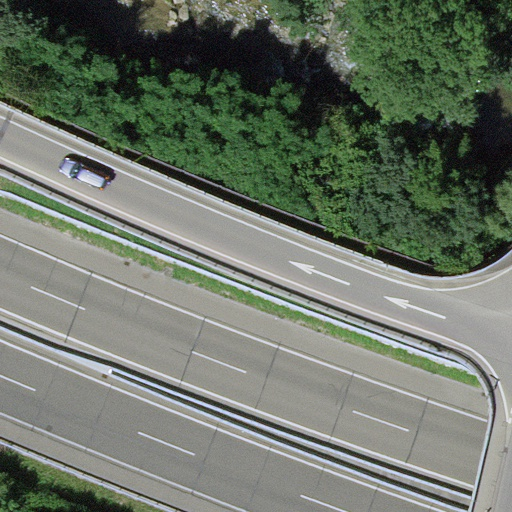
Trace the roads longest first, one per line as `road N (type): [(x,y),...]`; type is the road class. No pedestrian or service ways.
road 1 (motorway): [(511,336),(306,267),(0,135)]
road 2 (motorway): [(511,459),(376,416),(0,270)]
road 3 (motorway): [(0,376),(345,511)]
